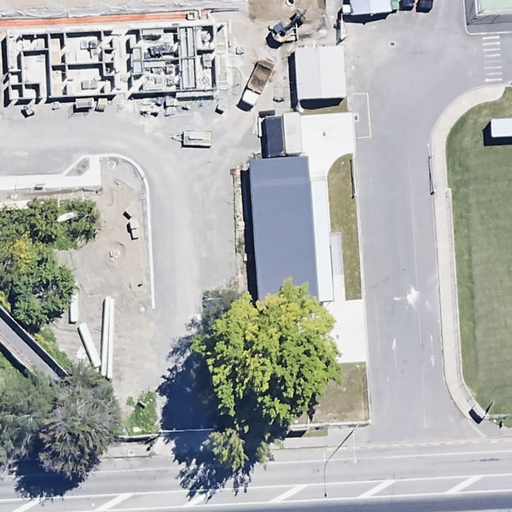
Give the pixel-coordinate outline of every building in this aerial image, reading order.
[(398,0),(350,0),(351,12),(399,9),(398,0)] [(223,31),(173,34),(176,83),(226,80),(223,31)] [(296,103),(279,103),(280,127),(343,126),(342,48),(323,48),(322,40),(295,40),(296,103)] [(121,122),(90,121),(93,217),(125,216),(125,219),(166,218),(164,110),(121,111),(121,122)] [(263,287),(317,284),(314,234),(353,232),(351,205),(314,207),(312,169),(247,173),(250,225),(259,224),(263,287)]
